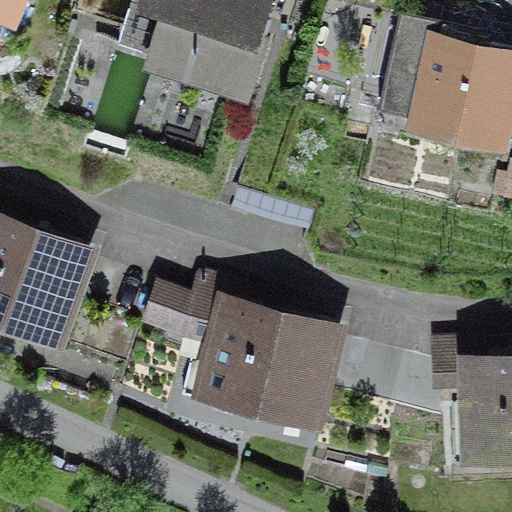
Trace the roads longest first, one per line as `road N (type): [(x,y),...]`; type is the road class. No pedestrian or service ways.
road 1 (residential): [(0,175),(183,244),(340,288),(511,315)]
road 2 (residential): [(0,401),(240,511)]
